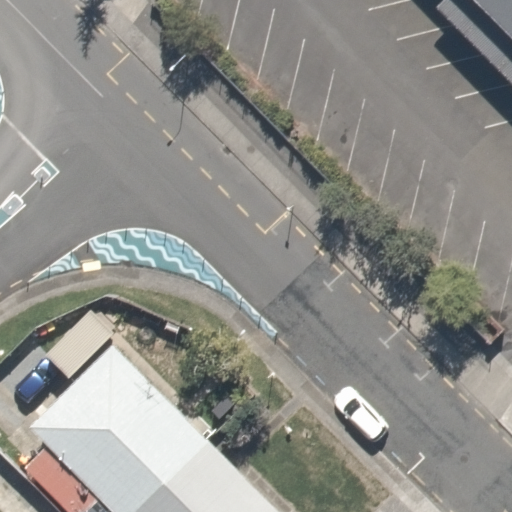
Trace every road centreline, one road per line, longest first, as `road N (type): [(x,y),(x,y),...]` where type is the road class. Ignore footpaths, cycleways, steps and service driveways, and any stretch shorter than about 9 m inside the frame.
road 1 (residential): [(117,108),(219,231),(503,511)]
road 2 (residential): [(117,108),(0,223)]
road 3 (residential): [(8,0),(117,108)]
